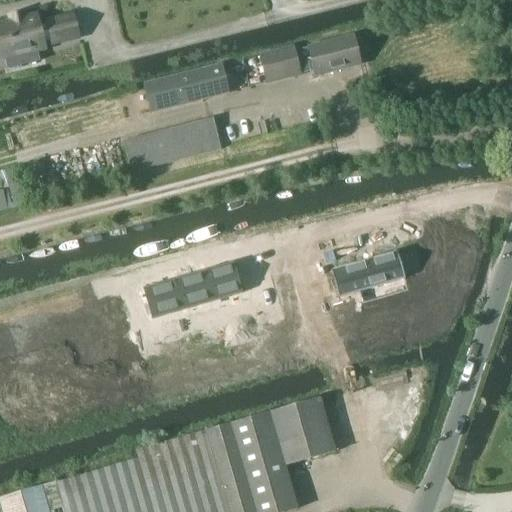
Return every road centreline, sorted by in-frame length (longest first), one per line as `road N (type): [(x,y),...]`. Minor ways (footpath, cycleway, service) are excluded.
road 1 (track): [(0,235),(332,146),(511,127)]
road 2 (tertiary): [(423,511),(511,252)]
